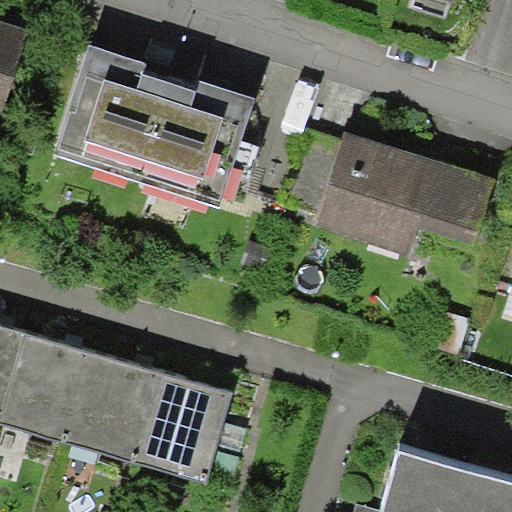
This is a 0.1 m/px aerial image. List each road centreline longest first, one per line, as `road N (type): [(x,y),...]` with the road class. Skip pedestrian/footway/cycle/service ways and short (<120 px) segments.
road 1 (residential): [(511,424),(0,280)]
road 2 (residential): [(211,0),(511,92)]
